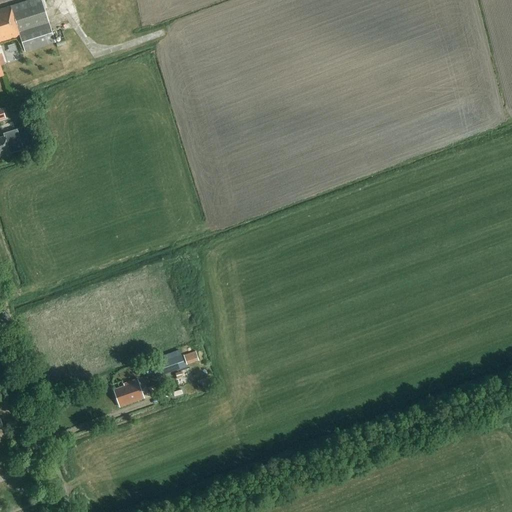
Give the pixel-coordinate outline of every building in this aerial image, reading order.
[(56,43),(44,3),(12,13),(10,6),(0,9),(0,77),(3,76),(0,67),(0,66),(5,65),(1,54),(0,54),(0,42),(20,36),(25,53),(56,43)] [(0,138),(0,153),(8,151),(9,154),(23,149),(17,129),(2,134),(3,137),(0,138)] [(192,352),(183,356),(186,365),(195,362),(192,352)] [(162,362),(166,374),(184,368),(180,356),(162,362)] [(124,387),(113,391),(119,407),(144,399),(137,379),(123,384),(124,387)]
